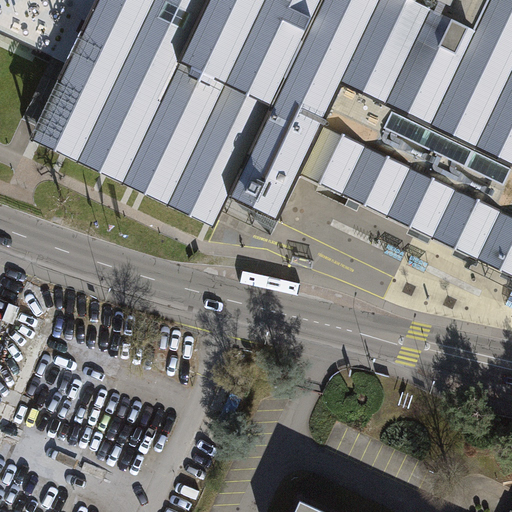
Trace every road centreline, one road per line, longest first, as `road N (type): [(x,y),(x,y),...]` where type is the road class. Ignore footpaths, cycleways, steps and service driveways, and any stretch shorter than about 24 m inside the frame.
road 1 (secondary): [(0,228),(164,285),(511,369)]
road 2 (unknown): [(153,501),(19,443)]
